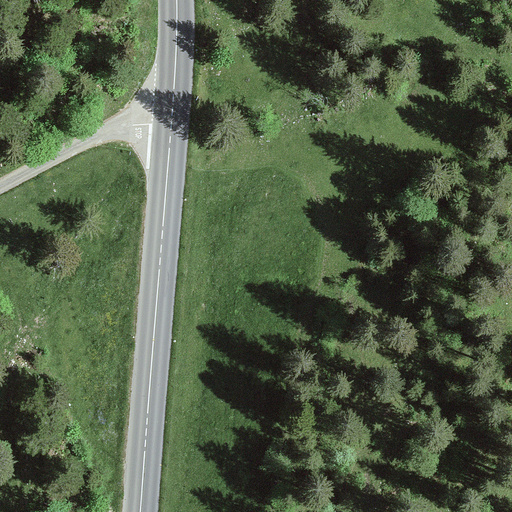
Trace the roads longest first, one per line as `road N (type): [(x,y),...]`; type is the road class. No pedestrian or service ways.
road 1 (secondary): [(171,124),(141,511)]
road 2 (unclassified): [(0,186),(120,129),(171,124)]
road 3 (secondary): [(175,0),(171,124)]
